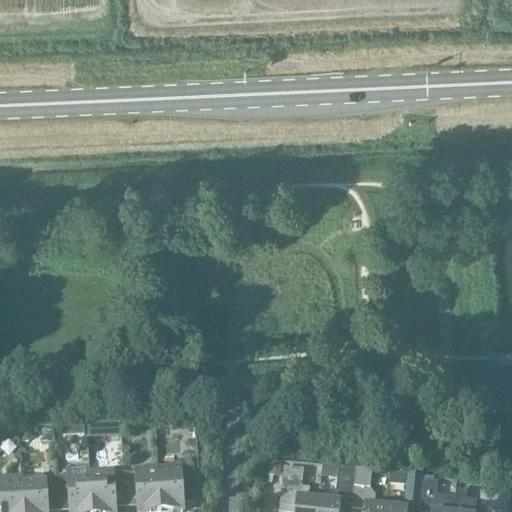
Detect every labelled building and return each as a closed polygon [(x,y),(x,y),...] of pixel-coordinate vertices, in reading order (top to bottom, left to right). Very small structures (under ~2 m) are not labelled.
[(94,426),(87,426),(87,440),(95,440),(94,426)] [(178,469),(157,470),(160,511),(182,511),(181,496),(193,495),(191,462),(178,463),(178,469)] [(69,504),(70,511),(92,511),(89,475),(88,475),(87,466),(66,468),(67,479),(56,480),(58,505),(69,504)] [(135,474),(123,475),(125,500),(137,499),(138,511),(160,511),(157,470),(135,472),(135,474)] [(316,511),(318,503),(308,502),(309,491),(300,490),(302,472),(282,470),(277,511),(316,511)] [(385,511),(373,509),(374,497),(369,491),(371,472),(354,470),(354,476),(355,476),(353,499),(351,511),(385,511)] [(111,473),(89,475),(92,511),(114,511),(113,501),(125,500),(123,475),(112,476),(111,473)] [(355,476),(354,476),(339,475),(337,494),(340,498),(353,499),(355,476)] [(407,507),(420,508),(423,478),(407,477),(405,503),(407,507)] [(22,480),(24,511),(46,511),(46,505),(58,505),(56,480),(44,480),(44,478),(22,480)] [(423,478),(420,508),(419,511),(453,511),(455,502),(434,500),(436,480),(423,478)] [(0,511),(24,511),(22,480),(0,481),(0,511)] [(498,511),(500,492),(495,492),(481,491),(480,502),(488,503),(487,511),(498,511)] [(456,494),(455,502),(453,511),(473,511),(475,504),(463,503),(464,495),(456,494)] [(318,503),(316,511),(339,511),(340,506),(318,503)]
